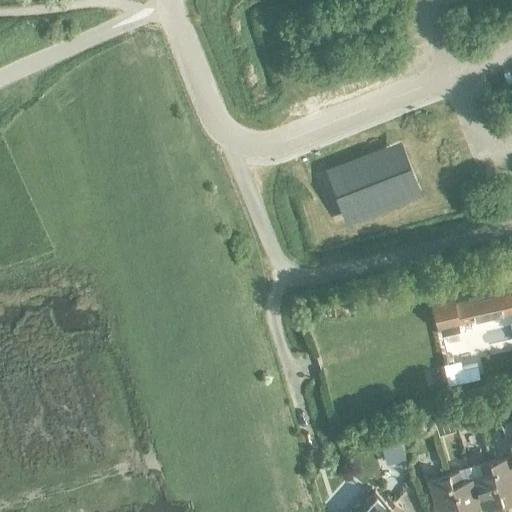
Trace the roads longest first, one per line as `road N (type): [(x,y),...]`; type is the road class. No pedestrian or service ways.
road 1 (residential): [(511,228),(309,277),(285,271),(235,162)]
road 2 (residential): [(235,162),(452,77)]
road 3 (residential): [(0,80),(167,4)]
road 4 (residential): [(235,162),(167,4)]
